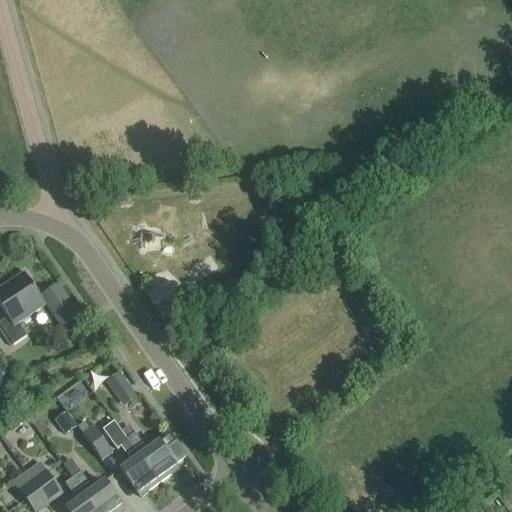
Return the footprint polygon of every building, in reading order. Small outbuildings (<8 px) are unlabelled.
[(79,316),(60,287),(43,298),(45,300),(41,303),(31,287),(33,286),(24,273),(11,281),(13,283),(0,291),(0,307),(8,319),(0,324),(0,326),(13,346),(26,338),(18,324),(44,307),(59,329),(79,316)] [(123,409),(137,399),(120,374),(106,384),(123,409)] [(77,429),(66,414),(54,423),(65,438),(77,429)] [(159,485),(127,440),(127,441),(115,424),(103,432),(118,452),(121,449),(132,464),(121,472),(140,499),(159,485)] [(102,463),(113,455),(94,429),(83,437),(102,463)] [(185,459),(167,434),(155,442),(157,445),(147,452),(135,435),(127,440),(159,485),(178,471),(175,466),(185,459)] [(26,474),(50,506),(63,496),(40,464),(26,474)] [(31,511),(41,511),(50,506),(26,474),(11,485),(31,511)] [(73,480),(96,511),(122,511),(124,511),(105,484),(94,492),(81,474),(73,480)] [(66,511),(96,511),(73,480),(65,486),(78,503),(67,511),(66,511)]
